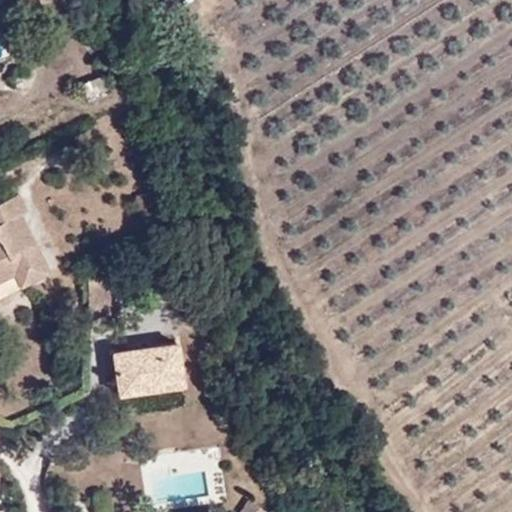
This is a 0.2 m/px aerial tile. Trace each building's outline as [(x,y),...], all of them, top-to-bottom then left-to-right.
[(100,76),(80,83),(88,104),(108,97),(100,76)] [(27,208),(19,192),(0,201),(0,293),(49,269),(21,212),(27,208)] [(111,314),(110,266),(88,276),(87,315),(111,314)] [(183,389),(179,351),(115,358),(119,396),(183,389)] [(240,511),(266,511),(267,511),(246,497),(237,509),(240,511)]
